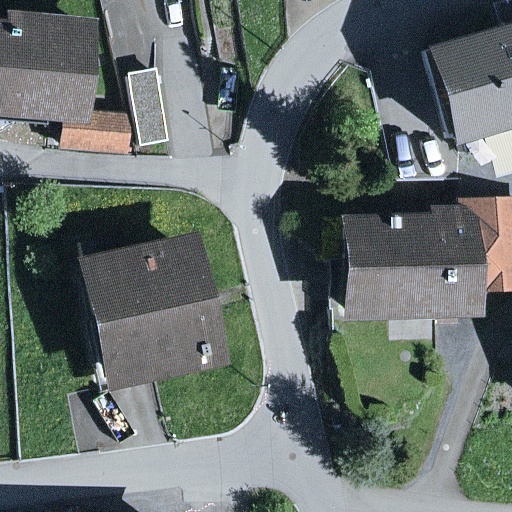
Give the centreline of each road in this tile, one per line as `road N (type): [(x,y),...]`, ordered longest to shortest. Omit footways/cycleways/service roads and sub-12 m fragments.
road 1 (residential): [(301,457),(258,215),(265,149)]
road 2 (residential): [(0,491),(301,457)]
road 3 (residential): [(265,149),(0,139)]
road 4 (residential): [(265,149),(312,62),(445,0)]
